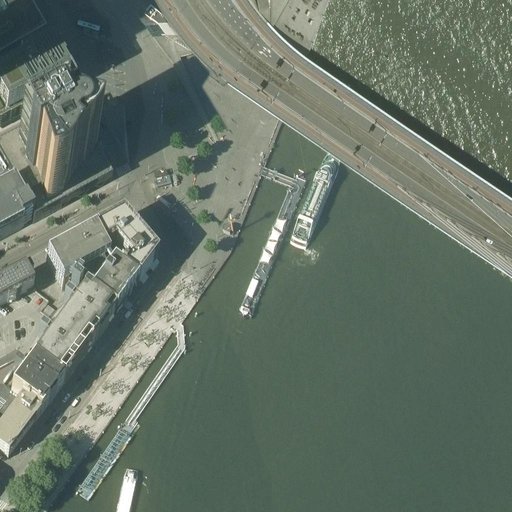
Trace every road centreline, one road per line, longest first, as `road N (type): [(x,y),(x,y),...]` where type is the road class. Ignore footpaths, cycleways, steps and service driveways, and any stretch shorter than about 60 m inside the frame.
road 1 (secondary): [(178,0),(228,58),(511,247)]
road 2 (secondary): [(511,208),(291,62),(220,0)]
road 3 (residential): [(8,486),(169,266),(135,194)]
road 4 (residential): [(135,194),(0,264)]
